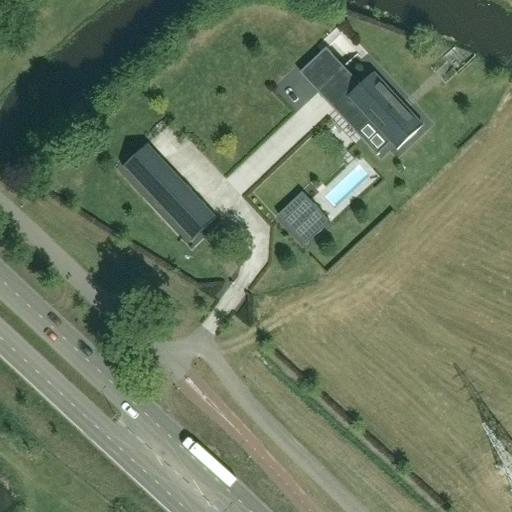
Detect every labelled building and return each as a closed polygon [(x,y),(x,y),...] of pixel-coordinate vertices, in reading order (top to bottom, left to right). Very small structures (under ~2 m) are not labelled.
[(208,56),(187,63),(196,90),(290,58),(275,15),(202,40),(208,56)] [(327,48),(300,73),(318,93),(334,78),(350,95),(334,110),(377,156),(391,144),(397,151),(424,125),(375,72),(361,85),(327,48)] [(122,167),(192,241),(218,216),(147,143),(122,167)] [(299,194),(289,202),(301,215),(288,227),(305,246),(328,224),(299,194)] [(301,215),(289,202),(276,214),(288,227),(301,215)]
